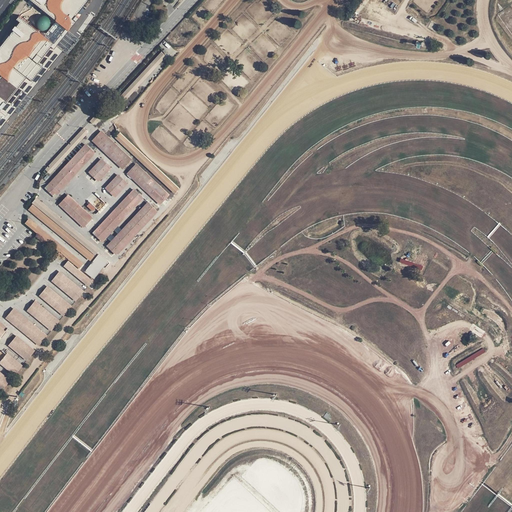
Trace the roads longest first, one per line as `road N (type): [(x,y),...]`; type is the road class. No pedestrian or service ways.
road 1 (unknown): [(191,160),(227,132),(328,14)]
road 2 (unknown): [(453,55),(372,49),(338,34),(328,14)]
